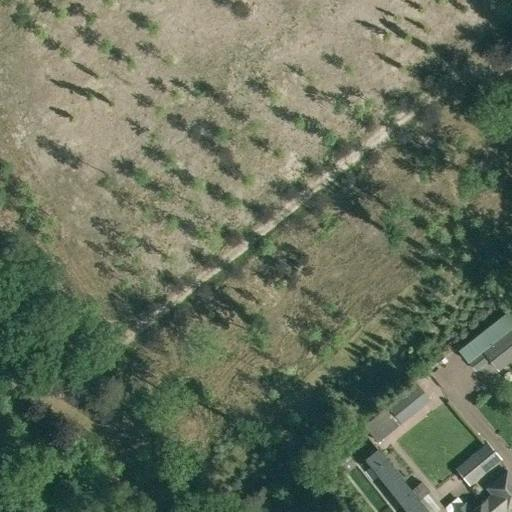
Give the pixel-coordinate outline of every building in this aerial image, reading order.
[(511,362),(511,328),(470,362),(477,371),(491,360),(501,371),(511,362)] [(401,395),(387,407),(400,423),(415,412),(401,395)] [(400,423),(387,407),(363,426),(377,442),(400,423)] [(454,468),(468,485),(501,458),(486,442),(454,468)] [(366,458),(409,511),(427,511),(377,449),(366,458)] [(503,511),(511,505),(511,477),(506,470),(486,487),(492,494),(471,511),(463,502),(453,511),(503,511)] [(410,488),(415,495),(418,498),(427,491),(419,481),(410,488)]
